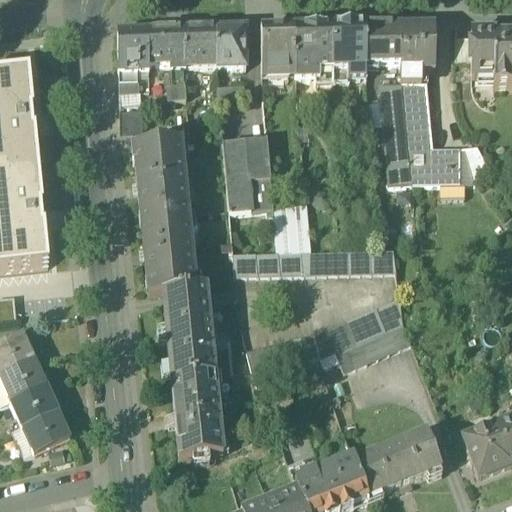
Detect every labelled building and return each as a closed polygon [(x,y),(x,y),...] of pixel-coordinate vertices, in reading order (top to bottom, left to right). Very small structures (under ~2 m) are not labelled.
[(400,31),(375,32),(376,72),(401,72),(400,31)] [(435,31),(400,31),(401,72),(401,92),(421,92),(421,77),(435,77),(435,31)] [(315,89),(332,89),(331,32),(295,33),(295,81),(296,84),(315,84),(315,89)] [(365,84),(365,72),(364,32),(331,32),(332,89),(349,89),(349,85),(365,84)] [(365,72),(376,72),(375,32),(364,32),(365,72)] [(245,33),(217,34),(217,71),(217,73),(227,73),(227,74),(246,73),(245,33)] [(261,81),(295,81),(295,33),(261,33),(261,81)] [(170,68),(170,74),(184,74),(184,68),(184,34),(148,35),(148,68),(170,68)] [(194,72),(217,71),(217,34),(184,34),(184,68),(194,65),(194,72)] [(148,74),(148,68),(148,35),(118,35),(119,74),(138,74),(148,74)] [(511,41),(505,42),(505,36),(470,37),(470,86),(492,86),(492,94),(511,93),(511,41)] [(119,74),(119,99),(138,97),(138,74),(119,74)] [(185,94),(184,74),(170,74),(170,82),(165,82),(168,107),(186,105),(185,94)] [(29,77),(0,79),(0,274),(48,270),(44,230),(42,230),(40,211),(42,211),(35,135),(32,135),(30,116),(32,116),(29,77)] [(245,88),(219,89),(219,110),(246,109),(245,88)] [(401,92),(410,191),(440,191),(459,191),(459,155),(432,156),(426,91),(421,92),(401,92)] [(384,130),(390,192),(410,191),(401,92),(380,92),(381,108),(384,130)] [(138,109),(138,97),(119,99),(119,110),(138,109)] [(451,130),(450,101),(434,102),(435,131),(451,130)] [(367,109),(369,132),(384,130),(381,108),(367,109)] [(120,116),(119,139),(142,137),(143,114),(120,116)] [(222,148),(223,154),(267,150),(266,144),(222,148)] [(148,298),(162,297),(196,293),(181,147),(131,152),(132,168),(135,167),(148,298)] [(266,215),(267,221),(273,220),(272,212),(267,150),(223,154),(229,219),(266,215)] [(464,155),(474,189),(490,180),(476,154),(464,155)] [(459,155),(459,191),(466,190),(474,189),(464,155),(459,155)] [(459,191),(440,191),(440,205),(466,204),(466,190),(459,191)] [(273,220),(277,258),(300,258),(309,257),(305,209),(272,212),(273,220)] [(309,257),(300,258),(303,280),(396,280),(393,256),(309,257)] [(233,281),(303,280),(300,258),(277,258),(233,259),(233,281)] [(206,293),(196,293),(162,297),(163,309),(207,305),(206,293)] [(14,300),(0,301),(0,326),(16,324),(14,300)] [(321,363),(334,357),(402,330),(399,304),(315,338),(321,363)] [(214,376),(207,305),(163,309),(170,381),(179,465),(223,460),(214,376)] [(410,350),(402,330),(334,357),(342,377),(410,350)] [(0,346),(0,378),(34,363),(22,336),(0,346)] [(317,364),(321,363),(315,338),(245,355),(252,381),(317,364)] [(46,389),(34,363),(0,378),(0,385),(9,406),(46,389)] [(0,410),(9,406),(0,385),(0,410)] [(58,415),(46,389),(9,406),(21,432),(58,415)] [(70,442),(58,415),(21,432),(33,458),(70,442)] [(511,423),(496,430),(462,442),(467,455),(466,456),(472,471),(473,471),(478,483),(511,471),(511,469),(511,468),(511,423)] [(23,463),(33,458),(21,432),(11,436),(23,463)] [(426,438),(353,467),(366,506),(441,476),(426,438)] [(50,469),(64,467),(62,452),(48,455),(50,469)] [(357,511),(367,508),(366,506),(353,467),(323,479),(335,511),(357,511)] [(335,511),(323,479),(300,487),(294,472),(288,474),(297,496),(303,511),(335,511)] [(303,511),(297,496),(254,511),(303,511)]
